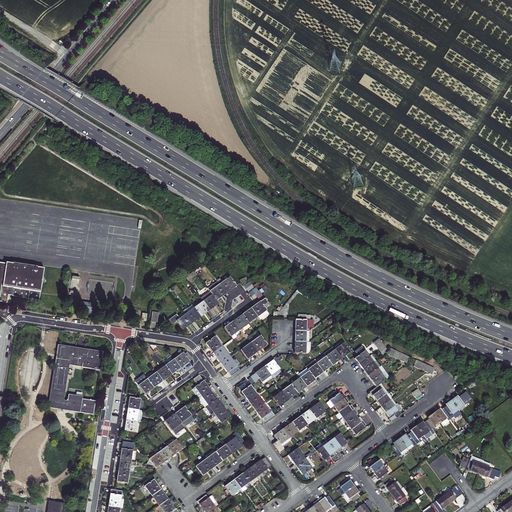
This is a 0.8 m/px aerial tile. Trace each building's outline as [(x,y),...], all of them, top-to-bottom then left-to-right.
[(0,302),(7,303),(9,295),(10,288),(14,288),(13,296),(13,297),(28,299),(29,291),(41,293),(42,285),(45,283),(46,283),(46,280),(45,280),(43,278),(44,269),(6,263),(6,264),(0,263),(0,302)] [(187,280),(196,273),(194,271),(186,278),(187,280)] [(229,277),(220,283),(227,293),(236,286),(229,277)] [(249,282),(243,286),(248,292),(254,288),(249,282)] [(212,295),(216,301),(227,293),(220,283),(209,291),(212,295)] [(268,289),(263,284),(259,287),(261,289),(263,292),(264,292),(268,289)] [(260,294),(263,292),(261,289),(258,291),(255,288),(249,293),(252,297),(254,295),(256,297),(257,297),(260,301),(264,299),(260,294)] [(212,295),(203,301),(209,310),(218,304),(216,301),(212,295)] [(260,301),(251,308),(258,317),(260,321),(269,314),(263,306),(268,303),(264,299),(260,301)] [(194,308),(201,317),(209,310),(203,301),(194,308)] [(194,308),(185,313),(193,323),(201,317),(194,308)] [(249,324),(258,317),(251,308),(242,315),(249,324)] [(169,320),(172,324),(176,321),(182,330),(193,323),(185,313),(179,318),(176,314),(169,320)] [(240,330),(249,324),(242,315),(233,321),(240,330)] [(306,320),(295,320),(294,331),(306,331),(306,327),(306,320)] [(230,337),(240,330),(233,321),(224,327),(230,337)] [(305,342),(306,331),(294,331),(294,341),(305,342)] [(205,343),(212,353),(222,346),(215,336),(205,343)] [(260,336),(251,343),(257,352),(267,345),(260,336)] [(373,343),(379,351),(385,347),(379,339),(373,343)] [(305,353),(305,342),(294,341),(293,353),(305,353)] [(247,359),(257,352),(251,343),(240,350),(247,359)] [(343,343),(334,350),(341,359),(350,352),(343,343)] [(102,353),(57,345),(47,407),(92,414),(94,401),(81,399),(81,397),(67,394),(66,401),(62,400),(68,365),(99,370),(102,353)] [(222,346),(212,353),(220,363),(229,356),(222,346)] [(385,347),(379,351),(382,355),(388,351),(385,347)] [(397,352),(390,348),(387,355),(395,358),(397,352)] [(334,350),(325,357),(332,366),(341,359),(334,350)] [(354,358),(358,364),(369,357),(365,351),(354,358)] [(174,359),(180,368),(189,361),(192,359),(187,352),(184,354),(183,353),(174,359)] [(397,352),(395,358),(401,361),(404,355),(397,352)] [(369,357),(358,364),(363,370),(375,361),(371,355),(369,357)] [(404,355),(401,361),(407,363),(409,357),(404,355)] [(229,356),(220,363),(227,373),(228,372),(231,376),(240,370),(236,366),(239,364),(236,359),(234,360),(234,359),(232,360),(229,356)] [(325,357),(317,363),(323,372),(332,366),(325,357)] [(174,359),(165,366),(171,375),(180,368),(174,359)] [(272,378),(273,379),(282,372),(273,360),(264,367),(272,378)] [(423,363),(416,360),(414,366),(421,370),(423,363)] [(375,361),(363,370),(367,376),(380,367),(375,361)] [(317,363),(307,370),(314,379),(323,372),(317,363)] [(423,363),(421,370),(427,372),(430,366),(423,363)] [(155,373),(161,381),(171,375),(165,366),(155,373)] [(372,382),(385,372),(381,366),(380,367),(367,376),(372,382)] [(263,385),(272,378),(264,367),(255,373),(259,379),(263,385)] [(315,380),(314,379),(307,370),(306,368),(298,375),(300,378),(306,387),(315,380)] [(381,384),(389,377),(385,372),(372,382),(376,388),(381,384)] [(155,373),(146,379),(152,388),(161,381),(155,373)] [(250,377),(254,383),(259,379),(255,373),(250,377)] [(152,388),(146,379),(143,375),(134,382),(144,395),(147,393),(147,392),(152,388)] [(191,389),(198,398),(210,390),(199,375),(193,379),(197,385),(191,389)] [(300,378),(292,384),(298,393),(306,387),(300,378)] [(247,388),(243,383),(238,387),(241,392),(247,388)] [(282,390),(289,399),(298,393),(292,384),(282,390)] [(370,392),(376,401),(387,393),(381,384),(376,388),(370,392)] [(257,394),(250,385),(247,388),(241,392),(248,401),(257,394)] [(418,389),(412,393),(416,398),(422,394),(418,389)] [(198,398),(204,407),(216,399),(210,390),(198,398)] [(282,390),(273,397),(279,406),(289,399),(282,390)] [(330,409),(333,406),(345,398),(342,393),(340,395),(339,393),(326,403),(330,409)] [(387,393),(376,401),(381,407),(389,401),(392,399),(387,393)] [(129,397),(128,408),(139,410),(141,399),(135,398),(136,395),(129,394),(128,397),(129,397)] [(257,394),(248,401),(254,410),(263,404),(257,394)] [(457,396),(451,400),(458,410),(464,406),(457,396)] [(345,398),(333,406),(338,413),(348,406),(346,403),(348,402),(345,398)] [(211,415),(211,416),(223,407),(216,399),(204,407),(209,414),(212,412),(213,413),(211,415)] [(461,414),(458,410),(451,400),(444,405),(445,406),(443,408),(444,409),(451,419),(454,417),(455,419),(461,414)] [(381,407),(385,413),(394,406),(389,401),(381,407)] [(309,410),(316,419),(325,412),(318,403),(309,410)] [(270,413),(263,404),(254,410),(261,419),(262,419),(264,422),(274,415),(271,412),(270,413)] [(339,420),(342,418),(354,409),(351,405),(349,407),(348,406),(338,413),(338,414),(336,416),(339,420)] [(195,420),(185,406),(174,413),(185,427),(195,420)] [(398,412),(394,406),(385,413),(391,421),(396,418),(394,415),(398,412)] [(215,416),(221,424),(230,417),(223,407),(211,416),(213,418),(215,416)] [(137,421),(139,410),(128,408),(126,420),(137,421)] [(433,413),(440,423),(443,426),(449,422),(448,421),(451,419),(444,409),(441,411),(439,408),(433,413)] [(342,418),(347,424),(356,417),(355,415),(357,413),(354,409),(342,418)] [(307,425),(316,419),(309,410),(301,416),(307,425)] [(185,427),(174,413),(165,421),(175,435),(185,427)] [(428,419),(426,421),(431,429),(434,427),(435,428),(440,423),(433,413),(427,418),(428,419)] [(476,419),(473,414),(468,418),(471,422),(476,419)] [(307,425),(301,416),(292,422),(298,431),(307,425)] [(347,424),(351,430),(361,423),(363,421),(360,417),(357,418),(356,417),(347,424)] [(135,432),(137,421),(126,420),(124,431),(135,432)] [(416,426),(426,439),(434,433),(431,429),(426,421),(423,423),(422,422),(416,426)] [(289,438),(298,431),(292,422),(283,429),(289,438)] [(365,428),(361,423),(351,430),(355,435),(365,428)] [(424,441),(426,439),(416,426),(410,430),(411,432),(409,434),(416,444),(423,440),(424,441)] [(289,438),(283,429),(274,436),(277,440),(272,444),(279,453),(284,449),(280,444),(289,438)] [(235,437),(225,445),(232,454),(246,444),(237,432),(233,434),(235,437)] [(339,433),(333,438),(342,450),(347,447),(345,445),(347,444),(339,433)] [(399,438),(408,451),(416,444),(409,434),(406,436),(404,434),(399,438)] [(327,442),(335,452),(337,451),(339,453),(342,450),(333,438),(327,442)] [(402,455),(408,451),(399,438),(392,443),(394,445),(391,446),(399,457),(401,455),(402,455)] [(167,446),(174,454),(182,448),(176,439),(167,446)] [(326,440),(320,444),(331,459),(335,456),(333,453),(335,452),(327,442),(326,440)] [(122,442),(120,460),(131,462),(134,444),(122,442)] [(331,459),(320,444),(315,448),(323,461),(325,459),(327,462),(331,459)] [(215,452),(222,461),(232,454),(225,445),(215,452)] [(165,461),(174,454),(167,446),(159,452),(165,461)] [(287,455),(295,465),(305,458),(297,448),(287,455)] [(165,461),(159,452),(150,459),(156,468),(165,461)] [(205,459),(212,469),(222,461),(215,452),(205,459)] [(305,458),(295,465),(302,475),(306,472),(310,469),(314,466),(307,456),(305,458)] [(471,456),(470,460),(463,457),(459,467),(469,471),(478,475),(483,461),(471,456)] [(264,457),(251,466),(258,476),(271,466),(264,457)] [(195,467),(203,476),(212,469),(205,459),(195,467)] [(120,460),(118,471),(129,473),(131,462),(120,460)] [(369,467),(373,474),(383,466),(379,460),(369,467)] [(483,461),(478,475),(486,478),(486,477),(493,480),(494,476),(498,478),(501,472),(493,469),(494,466),(483,461)] [(242,473),(249,482),(258,476),(251,466),(242,473)] [(383,466),(373,474),(378,479),(379,478),(381,481),(389,476),(387,473),(388,472),(383,466)] [(306,472),(310,478),(314,475),(310,469),(306,472)] [(128,484),(129,473),(118,471),(116,482),(128,484)] [(233,480),(240,489),(242,492),(247,489),(244,486),(249,482),(242,473),(233,480)] [(341,488),(345,494),(355,486),(351,481),(349,482),(347,479),(340,484),(342,487),(341,488)] [(392,479),(384,485),(387,488),(386,488),(391,495),(400,489),(392,479)] [(154,480),(144,486),(154,499),(163,493),(154,480)] [(233,480),(224,487),(231,496),(240,489),(233,480)] [(284,488),(281,484),(276,488),(279,492),(284,488)] [(458,485),(442,496),(449,505),(456,499),(455,499),(463,493),(458,485)] [(353,502),(360,497),(358,494),(360,493),(355,486),(345,494),(343,496),(347,501),(350,499),(353,502)] [(407,500),(400,489),(391,495),(396,503),(397,502),(399,505),(407,500)] [(111,490),(109,506),(120,508),(123,508),(124,501),(124,500),(121,499),(123,491),(111,490)] [(154,499),(161,509),(170,503),(163,493),(154,499)] [(197,502),(204,511),(207,511),(215,507),(218,505),(211,496),(208,498),(206,495),(197,502)] [(442,511),(441,510),(449,505),(442,496),(432,504),(434,506),(438,511),(442,511)] [(322,497),(317,500),(326,511),(327,511),(333,508),(325,498),(323,500),(322,497)] [(313,507),(317,511),(326,511),(317,500),(313,504),(315,506),(313,507)] [(62,511),(64,504),(50,502),(49,508),(48,511),(62,511)] [(161,509),(162,511),(176,511),(170,503),(161,509)] [(511,511),(511,510),(507,503),(496,511),(511,511)]
